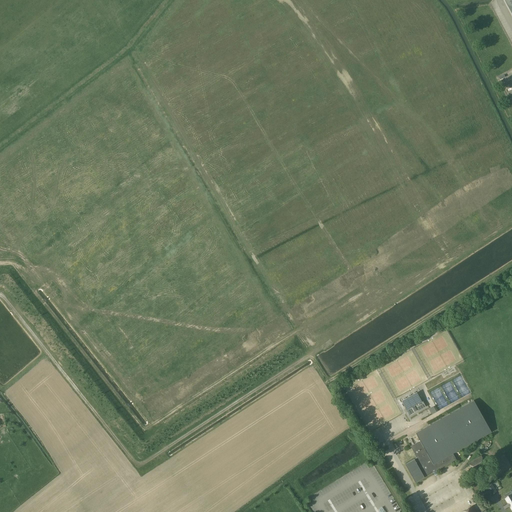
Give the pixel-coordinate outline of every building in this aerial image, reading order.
[(83,13),(0,66),(0,129),(11,147),(238,0),(81,0),(76,3),(83,13)] [(382,0),(315,0),(20,193),(146,385),(488,161),(382,0)] [(423,401),(421,401),(418,396),(404,403),(408,409),(406,410),(409,416),(426,406),(423,401)] [(435,477),(439,475),(438,473),(436,471),(456,459),(453,453),(491,432),(474,400),(416,433),(420,441),(410,446),(417,458),(405,464),(415,482),(433,473),(434,476),(435,477)] [(473,472),(486,464),(481,455),(468,463),(473,472)] [(496,491),(492,485),(487,488),(491,495),(496,491)]
